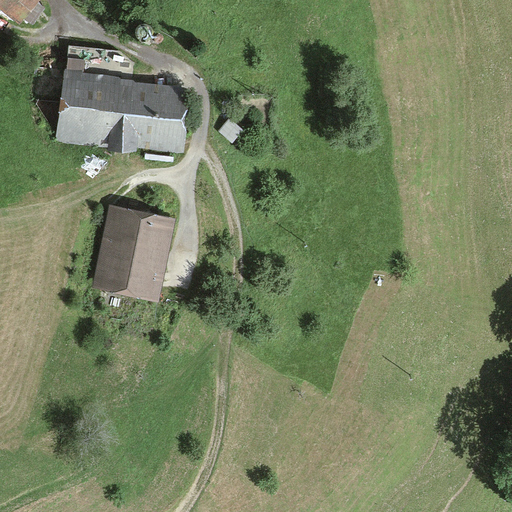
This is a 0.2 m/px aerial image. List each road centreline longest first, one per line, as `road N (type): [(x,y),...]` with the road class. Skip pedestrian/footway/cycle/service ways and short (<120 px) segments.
road 1 (track): [(181,511),(212,455),(237,267),(225,188),(198,137)]
road 2 (track): [(183,268),(188,176),(203,110),(196,80),(86,26),(56,0)]
